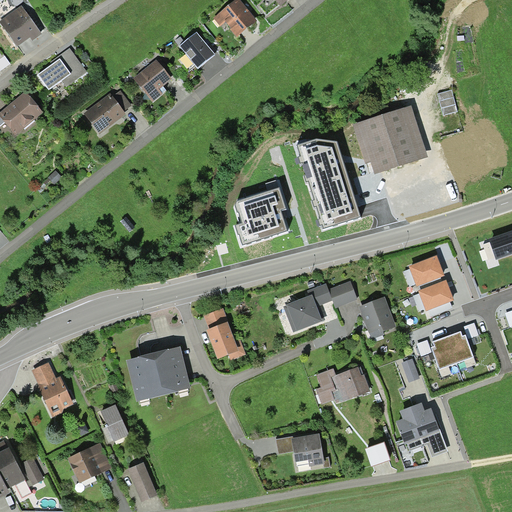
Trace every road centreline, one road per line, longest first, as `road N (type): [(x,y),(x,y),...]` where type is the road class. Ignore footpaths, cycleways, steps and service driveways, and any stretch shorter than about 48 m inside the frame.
road 1 (residential): [(316,0),(0,256)]
road 2 (secondary): [(511,201),(175,293)]
road 3 (residential): [(468,463),(179,511)]
road 4 (secondary): [(175,293),(17,348)]
road 5 (residential): [(117,0),(0,84)]
